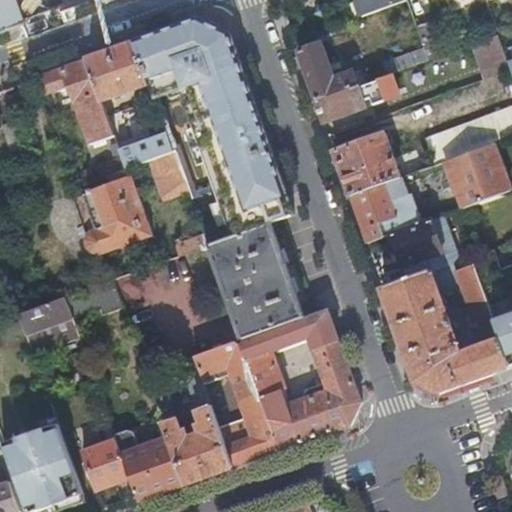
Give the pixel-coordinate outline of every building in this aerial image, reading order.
[(0,0),(0,26),(21,19),(13,0),(0,0)] [(13,0),(21,19),(67,3),(66,0),(13,0)] [(359,0),(366,17),(409,0),(359,0)] [(151,84),(156,97),(187,86),(198,118),(193,120),(218,189),(234,236),(273,222),(296,214),(231,33),(199,18),(136,41),(151,84)] [(431,61),(444,56),(432,21),(418,26),(426,47),(431,61)] [(486,81),(511,71),(498,36),(473,45),(486,81)] [(136,41),(89,58),(104,101),(151,84),(136,41)] [(317,102),(360,86),(364,85),(360,73),(356,75),(355,72),(335,79),(322,44),(299,52),(317,102)] [(382,63),(387,77),(431,61),(426,47),(382,63)] [(89,58),(41,76),(47,94),(69,86),(90,144),(92,143),(94,148),(105,144),(103,139),(116,135),(109,115),(104,101),(89,58)] [(187,86),(156,97),(156,98),(167,129),(175,150),(175,151),(178,150),(191,188),(194,198),(218,189),(193,120),(198,118),(187,86)] [(317,102),(325,124),(368,108),(360,86),(317,102)] [(496,145),(511,138),(511,109),(427,140),(436,166),(448,162),(496,145)] [(25,148),(16,122),(2,127),(11,153),(25,148)] [(130,166),(151,158),(175,150),(167,129),(120,146),(128,167),(130,166)] [(351,197),(402,178),(386,134),(335,152),(351,197)] [(511,192),(496,145),(448,162),(464,209),(511,192)] [(165,197),(191,188),(178,150),(175,151),(175,150),(151,158),(165,197)] [(154,234),(130,166),(128,167),(111,173),(114,182),(73,196),(87,234),(87,238),(87,241),(89,248),(95,255),(154,234)] [(408,196),(402,178),(351,197),(368,244),(392,235),(422,224),(412,196),(408,196)] [(422,224),(392,235),(408,282),(461,263),(445,216),(422,224)] [(210,245),(208,245),(210,251),(214,250),(247,338),(307,316),(273,222),(234,236),(210,245)] [(176,244),(181,255),(208,245),(210,245),(206,232),(176,244)] [(511,266),(501,270),(494,251),(472,259),(511,367),(511,366),(511,266)] [(461,263),(408,282),(384,291),(417,383),(442,392),(511,367),(472,259),(461,263)] [(114,280),(81,291),(88,310),(101,306),(103,312),(119,306),(117,301),(121,300),(114,280)] [(81,291),(66,297),(73,316),(88,310),(81,291)] [(20,314),(19,314),(33,353),(47,343),(50,347),(80,335),(73,316),(66,297),(20,314)] [(282,449),(351,424),(363,400),(330,307),(307,316),(247,338),(244,343),(282,449)] [(243,339),(195,356),(202,375),(234,467),(282,449),(244,343),(243,339)] [(47,343),(33,353),(50,347),(47,343)] [(178,417),(165,422),(171,436),(188,483),(234,467),(202,375),(192,379),(203,408),(200,409),(204,422),(202,429),(203,435),(191,439),(189,433),(183,431),(178,417)] [(131,429),(117,434),(119,439),(133,477),(142,500),(175,488),(188,483),(171,436),(158,441),(154,442),(151,432),(147,423),(135,428),(131,429)] [(59,424),(5,445),(29,511),(38,511),(46,509),(70,501),(85,495),(59,424)] [(133,477),(119,439),(85,452),(99,490),(133,477)] [(0,511),(18,511),(22,511),(11,481),(7,482),(5,479),(0,481),(2,484),(0,484),(0,511)] [(311,502),(284,511),(314,511),(312,506),(311,502)] [(312,506),(314,511),(329,511),(327,505),(321,502),(312,506)]
